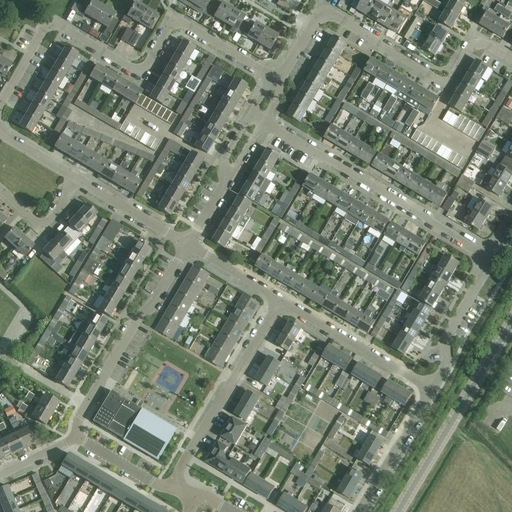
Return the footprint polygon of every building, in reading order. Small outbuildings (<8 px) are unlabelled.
[(179,0),(180,0),(179,1),(191,8),(195,0),(179,0)] [(208,17),(215,4),(210,1),(210,0),(195,0),(191,8),(202,15),(202,14),(208,17)] [(289,12),(292,7),(287,4),(289,0),(279,0),(276,5),(289,12)] [(367,16),(376,1),(374,0),(362,0),(356,10),(367,16)] [(437,9),(440,3),(434,0),(432,0),(430,5),(437,9)] [(458,18),(464,6),(453,0),(451,0),(445,11),(458,18)] [(104,7),(93,1),(90,5),(85,2),(77,15),(83,18),(85,15),(96,21),(104,7)] [(377,22),(387,7),(376,1),(367,16),(377,22)] [(505,6),(499,2),(498,5),(497,4),(494,9),(502,14),(505,9),(503,8),(505,6)] [(139,23),(147,10),(135,3),(127,16),(125,15),(122,20),(129,24),(132,19),(139,23)] [(234,10),(222,4),(220,7),(215,4),(208,17),(213,20),(214,17),(226,24),(234,10)] [(508,18),(511,13),(510,12),(511,9),(511,8),(507,5),(505,9),(502,14),(508,18)] [(491,32),(498,19),(487,13),(489,9),(484,6),(478,16),(483,19),(480,25),(491,32)] [(111,34),(118,21),(113,18),(115,14),(104,7),(96,21),(107,28),(105,31),(111,34)] [(388,29),(397,13),(387,7),(377,22),(388,29)] [(401,7),(397,13),(388,29),(398,35),(407,20),(409,21),(413,14),(401,7)] [(152,31),(160,18),(158,16),(147,10),(139,23),(150,30),(152,31)] [(241,36),(248,24),(243,21),(245,17),(234,10),(226,24),(232,28),(229,32),(232,34),(235,33),(241,36)] [(451,29),(458,18),(445,11),(439,22),(451,29)] [(415,28),(419,21),(413,17),(409,24),(415,28)] [(509,26),(498,19),(491,32),(502,39),(504,36),(509,39),(511,33),(511,24),(509,26)] [(267,30),(255,23),(253,27),(248,24),(241,36),(246,39),(248,37),(259,44),(267,30)] [(407,40),(412,32),(415,28),(409,24),(402,37),(407,40)] [(442,45),(448,33),(436,26),(430,38),(442,45)] [(127,44),(134,32),(128,28),(121,40),(127,44)] [(274,56),(281,43),(276,40),(278,37),(267,30),(259,44),(270,50),(268,53),(274,56)] [(133,47),(140,35),(134,32),(127,44),(133,47)] [(27,37),(21,46),(29,51),(34,41),(27,37)] [(340,55),(346,44),(334,37),(328,48),(340,55)] [(442,45),(430,38),(426,45),(422,42),(419,47),(435,56),(442,45)] [(188,60),(190,57),(195,48),(183,41),(176,53),(188,60)] [(80,63),(81,61),(83,57),(66,47),(59,58),(71,66),(75,60),(80,63)] [(333,67),(340,55),(328,48),(321,59),(333,67)] [(182,71),(188,60),(176,53),(169,64),(182,71)] [(362,69),(364,66),(369,58),(364,55),(357,66),(362,69)] [(207,71),(214,59),(209,56),(202,68),(207,71)] [(87,75),(89,72),(94,64),(83,57),(81,61),(87,65),(82,72),(87,75)] [(0,75),(4,78),(12,65),(1,58),(0,59),(0,75)] [(65,77),(71,66),(59,58),(52,70),(65,77)] [(326,78),(333,67),(321,59),(314,71),(326,78)] [(376,77),(383,66),(371,59),(364,71),(376,77)] [(481,79),(483,76),(488,68),(476,60),(469,72),(481,79)] [(175,82),(182,71),(169,64),(163,75),(175,82)] [(101,84),(108,72),(97,65),(90,77),(101,84)] [(216,83),(223,72),(213,66),(206,78),(211,81),(216,83)] [(355,69),(350,77),(355,80),(360,72),(362,69),(357,66),(355,69)] [(383,91),(387,84),(394,72),(383,66),(376,77),(371,85),(374,86),(383,91)] [(58,88),(65,77),(52,70),(46,81),(58,88)] [(200,71),(195,79),(201,82),(205,74),(200,71)] [(326,78),(314,71),(307,82),(320,89),(323,82),(328,85),(331,81),(326,78)] [(113,90),(120,79),(108,72),(101,84),(113,90)] [(398,91),(405,79),(394,72),(387,84),(398,91)] [(475,90),(481,79),(469,72),(462,83),(475,90)] [(508,80),(511,75),(506,72),(503,77),(508,80)] [(169,94),(175,82),(163,75),(156,87),(169,94)] [(85,78),(80,76),(76,83),(81,86),(85,78)] [(194,93),(201,82),(195,79),(192,77),(185,88),(189,90),(194,93)] [(205,92),(211,81),(206,78),(199,89),(205,92)] [(124,97),(131,85),(120,79),(113,90),(124,97)] [(247,86),(235,79),(231,86),(226,83),(224,88),(228,90),(240,97),(247,86)] [(409,98),(416,86),(405,79),(398,91),(395,96),(406,103),(409,98)] [(353,83),(348,80),(344,88),(349,91),(353,83)] [(51,99),(58,88),(46,81),(39,92),(51,99)] [(313,100),(320,89),(307,82),(301,93),(313,100)] [(370,93),(374,86),(368,83),(364,90),(370,93)] [(468,102),(475,90),(462,83),(456,94),(468,102)] [(511,86),(506,83),(501,91),(506,94),(511,86)] [(141,95),(141,94),(142,92),(131,85),(124,97),(136,104),(141,95)] [(428,93),(416,86),(409,98),(406,103),(417,110),(421,104),(428,93)] [(79,90),(74,87),(69,95),(74,98),(79,90)] [(162,105),(169,94),(156,87),(150,98),(162,105)] [(205,92),(199,89),(195,96),(200,100),(205,92)] [(187,105),(194,93),(189,90),(182,102),(187,105)] [(233,109),(240,97),(228,90),(221,101),(233,109)] [(366,100),(370,93),(364,90),(360,97),(366,100)] [(51,107),(54,102),(51,100),(51,99),(39,92),(32,104),(45,111),(48,105),(51,107)] [(347,95),(342,92),(337,99),(342,102),(347,95)] [(306,111),(313,100),(301,93),(294,104),(306,111)] [(432,111),(434,108),(439,99),(428,93),(421,104),(432,111)] [(461,113),(468,102),(456,94),(449,106),(461,113)] [(136,104),(135,104),(140,107),(146,98),(141,95),(136,104)] [(504,98),(499,95),(495,102),(500,105),(504,98)] [(393,106),(397,99),(391,96),(387,103),(393,106)] [(62,107),(67,109),(72,101),(67,98),(62,107)] [(146,98),(140,107),(146,110),(151,101),(146,98)] [(85,104),(77,100),(74,105),(82,110),(85,104)] [(198,103),(193,100),(188,108),(194,111),(198,103)] [(151,101),(146,110),(151,113),(156,104),(151,101)] [(233,109),(221,101),(217,108),(213,105),(210,110),(227,120),(233,109)] [(187,105),(182,102),(176,113),(181,116),(187,105)] [(340,106),(335,103),(330,111),(335,114),(340,106)] [(389,113),(393,106),(387,103),(383,110),(389,113)] [(38,122),(45,111),(32,104),(26,115),(38,122)] [(156,104),(151,113),(155,115),(156,116),(161,107),(156,104)] [(299,123),(306,111),(294,104),(287,115),(299,123)] [(356,110),(348,105),(345,111),(353,115),(356,110)] [(376,119),(381,110),(374,106),(369,115),(376,119)] [(498,109),(493,106),(488,114),(493,117),(498,109)] [(93,116),(96,111),(88,107),(85,112),(93,116)] [(161,107),(156,116),(159,118),(161,119),(166,110),(161,107)] [(511,121),(511,120),(511,113),(502,108),(499,113),(511,121)] [(415,120),(419,112),(414,109),(409,116),(415,120)] [(166,110),(161,119),(164,121),(166,122),(172,113),(166,110)] [(220,131),(227,120),(210,110),(203,121),(208,124),(220,131)] [(191,114),(186,111),(182,119),(187,122),(191,114)] [(368,117),(360,112),(357,118),(364,122),(368,117)] [(448,112),(442,121),(447,124),(453,115),(448,112)] [(70,116),(65,113),(61,120),(66,123),(70,116)] [(104,123),(107,118),(99,113),(96,118),(104,123)] [(172,113),(166,122),(169,124),(171,125),(177,116),(172,113)] [(509,126),(511,121),(499,113),(496,118),(509,126)] [(333,117),(328,114),(324,122),(329,125),(333,117)] [(31,133),(38,122),(26,115),(19,126),(31,133)] [(447,124),(452,127),(458,118),(453,115),(447,124)] [(452,127),(457,130),(458,130),(465,118),(460,115),(459,116),(458,118),(452,127)] [(411,127),(415,120),(409,116),(405,124),(411,127)] [(491,120),(486,117),(482,125),(487,128),(491,120)] [(458,130),(457,130),(463,133),(470,121),(465,118),(458,130)] [(379,124),(371,119),(368,124),(376,129),(379,124)] [(118,124),(111,120),(108,125),(115,129),(118,131),(119,130),(121,126),(118,124)] [(119,130),(124,134),(130,124),(124,121),(121,126),(119,130)] [(463,133),(468,136),(475,124),(470,121),(463,133)] [(79,133),(81,127),(68,122),(66,128),(79,133)] [(64,126),(58,124),(54,131),(59,134),(64,126)] [(130,124),(124,134),(129,137),(135,127),(130,124)] [(214,142),(220,131),(208,124),(201,135),(214,142)] [(468,136),(473,139),(480,127),(475,124),(468,136)] [(327,128),(321,125),(317,133),(322,136),(327,128)] [(336,145),(343,132),(332,126),(324,138),(336,145)] [(390,131),(382,126),(379,131),(387,136),(390,131)] [(135,127),(129,137),(134,140),(140,130),(135,127)] [(480,127),(473,139),(478,142),(485,130),(480,127)] [(181,138),(184,133),(176,128),(173,134),(181,138)] [(91,138),(93,132),(84,129),(82,134),(91,138)] [(140,130),(134,140),(139,142),(140,143),(145,133),(140,130)] [(416,130),(411,139),(416,142),(421,133),(420,132),(416,130)] [(347,151),(354,139),(343,132),(336,145),(347,151)] [(145,133),(140,143),(143,145),(145,146),(150,136),(145,133)] [(421,133),(416,142),(421,145),(426,136),(424,135),(421,133)] [(103,143),(105,137),(97,134),(95,139),(103,143)] [(405,139),(396,134),(393,139),(402,145),(405,139)] [(57,138),(52,135),(47,143),(52,146),(57,138)] [(66,154),(73,142),(62,135),(55,148),(66,154)] [(214,142),(201,135),(198,141),(192,138),(189,143),(195,147),(207,154),(214,142)] [(150,136),(145,146),(148,148),(150,149),(155,139),(150,136)] [(426,136),(421,145),(426,148),(432,139),(429,138),(426,136)] [(115,148),(118,142),(109,139),(107,144),(115,148)] [(155,139),(150,149),(153,151),(155,151),(160,142),(155,139)] [(358,158),(365,146),(354,139),(347,151),(358,158)] [(432,139),(426,148),(431,151),(437,142),(434,141),(432,139)] [(180,146),(169,140),(165,148),(175,154),(180,146)] [(415,146),(408,141),(405,147),(412,151),(415,146)] [(491,155),(495,149),(482,141),(479,147),(491,155)] [(77,161),(84,149),(73,142),(66,154),(77,161)] [(128,152),(130,147),(118,142),(115,148),(128,152)] [(437,142),(431,151),(436,154),(442,145),(439,143),(437,142)] [(442,145),(436,154),(441,158),(447,148),(444,146),(442,145)] [(369,165),(375,156),(377,153),(365,146),(358,158),(369,165)] [(415,153),(423,158),(426,152),(419,148),(415,146),(412,151),(415,153)] [(140,157),(142,152),(130,147),(128,152),(140,157)] [(489,159),(491,155),(479,147),(476,152),(489,159)] [(447,148),(441,158),(446,161),(452,151),(448,149),(447,148)] [(88,168),(96,155),(84,149),(77,161),(88,168)] [(273,168),(274,165),(279,156),(267,149),(260,161),(273,168)] [(168,154),(163,151),(158,159),(163,162),(168,154)] [(452,151),(446,161),(451,164),(457,154),(453,152),(452,151)] [(152,162),(154,157),(142,152),(140,157),(152,162)] [(196,171),(203,160),(191,152),(184,164),(196,171)] [(383,173),(391,161),(379,154),(372,166),(383,173)] [(438,159),(430,154),(427,160),(434,164),(438,159)] [(457,154),(451,164),(456,167),(462,157),(458,155),(457,154)] [(100,174),(107,162),(96,155),(88,168),(100,174)] [(462,157),(456,167),(462,170),(467,160),(463,158),(462,157)] [(273,168),(260,161),(254,172),(266,179),(270,173),(274,175),(277,171),(272,168),(273,168)] [(395,180),(402,168),(391,161),(383,173),(395,180)] [(449,166),(441,161),(438,166),(446,171),(449,166)] [(118,169),(107,162),(100,174),(111,181),(118,169)] [(124,172),(128,165),(123,162),(118,169),(111,181),(122,188),(129,175),(124,172)] [(161,165),(156,162),(151,170),(156,173),(161,165)] [(190,182),(196,171),(184,164),(178,175),(190,182)] [(395,180),(406,187),(413,174),(415,171),(412,168),(413,167),(408,164),(407,166),(404,164),(402,168),(395,180)] [(452,168),(449,166),(446,171),(449,173),(457,178),(460,173),(452,168)] [(506,186),(511,175),(511,174),(499,166),(492,178),(506,186)] [(135,179),(137,174),(132,171),(129,175),(122,188),(133,194),(141,182),(135,179)] [(265,193),(271,183),(270,182),(270,181),(266,179),(254,172),(247,183),(265,193)] [(306,176),(301,173),(296,182),(301,185),(306,176)] [(154,176),(149,174),(145,181),(150,184),(154,176)] [(417,193),(424,181),(413,174),(406,187),(417,193)] [(499,197),(506,186),(492,178),(486,174),(480,185),(499,197)] [(183,194),(190,182),(178,175),(171,186),(183,194)] [(314,193),(322,181),(310,175),(305,183),(303,187),(310,191),(307,196),(311,199),(314,193)] [(471,188),(475,182),(462,175),(459,180),(471,188)] [(468,193),(471,188),(459,180),(456,186),(468,193)] [(326,200),(333,188),(322,181),(314,193),(326,200)] [(436,188),(435,188),(424,181),(417,193),(428,200),(436,188)] [(439,207),(445,198),(447,195),(441,191),(444,186),(439,182),(435,188),(436,188),(428,200),(439,207)] [(264,193),(247,183),(240,194),(249,199),(253,201),(258,204),(264,193)] [(148,188),(143,185),(138,193),(143,196),(148,188)] [(299,188),(294,185),(289,193),(294,195),(299,188)] [(176,205),(183,194),(171,186),(164,198),(176,205)] [(337,207),(344,195),(333,188),(326,200),(337,207)] [(288,207),(294,195),(289,193),(287,196),(283,194),(279,201),(288,207)] [(348,214),(355,201),(344,195),(337,207),(348,214)] [(245,215),(252,203),(239,196),(233,207),(245,215)] [(448,212),(453,204),(455,201),(449,197),(442,209),(448,212)] [(476,205),(472,211),(485,219),(492,208),(484,203),(479,200),(474,197),(471,202),(476,205)] [(170,216),(176,205),(164,198),(158,209),(170,216)] [(281,218),(288,207),(279,201),(272,213),(281,218)] [(361,217),(366,208),(355,201),(348,214),(359,220),(361,217)] [(88,224),(90,221),(97,214),(86,204),(78,214),(88,224)] [(245,215),(233,207),(226,219),(238,226),(243,229),(250,218),(245,215)] [(370,227),(378,215),(366,208),(361,217),(359,220),(370,227)] [(479,231),(485,219),(472,211),(465,222),(479,231)] [(77,240),(81,235),(79,233),(88,224),(78,214),(68,224),(70,225),(66,229),(71,234),(77,240)] [(283,221),(295,227),(298,222),(286,215),(283,221)] [(384,230),(389,222),(378,215),(370,227),(381,233),(382,234),(384,230)] [(238,226),(226,219),(219,230),(231,237),(232,236),(237,240),(243,229),(238,226)] [(112,243),(117,235),(122,226),(112,220),(102,237),(112,243)] [(278,224),(273,221),(268,228),(273,232),(278,224)] [(105,225),(100,222),(95,230),(96,231),(100,234),(105,225)] [(302,232),(305,227),(298,222),(295,227),(302,232)] [(396,242),(403,230),(392,223),(385,235),(396,242)] [(292,231),(285,226),(282,231),(289,236),(292,231)] [(15,247),(24,237),(14,228),(8,236),(5,238),(15,247)] [(71,234),(66,229),(62,233),(61,232),(52,242),(63,252),(71,242),(73,244),(77,240),(71,234)] [(313,238),(316,233),(308,229),(305,234),(313,238)] [(93,245),(100,234),(96,231),(95,230),(88,242),(93,245)] [(225,248),(230,240),(231,237),(219,230),(212,241),(225,248)] [(407,249),(414,237),(403,230),(396,242),(402,245),(399,250),(403,252),(406,248),(407,249)] [(271,235),(266,232),(261,240),(266,243),(271,235)] [(304,238),(296,233),(293,238),(301,242),(304,238)] [(324,245),(327,240),(320,235),(317,241),(324,245)] [(25,256),(27,254),(34,246),(24,237),(15,247),(25,256)] [(112,243),(102,237),(95,248),(100,251),(104,253),(108,246),(110,247),(112,243)] [(419,255),(420,252),(426,244),(414,237),(407,249),(419,255)] [(261,240),(258,238),(251,249),(254,251),(260,254),(266,243),(261,240)] [(309,253),(312,249),(315,244),(304,238),(301,242),(299,247),(309,253)] [(126,251),(131,254),(130,254),(143,261),(150,249),(143,245),(138,242),(133,239),(126,251)] [(339,254),(350,261),(353,256),(355,253),(351,250),(355,243),(349,240),(343,250),(342,249),(339,254)] [(367,241),(360,249),(366,254),(372,245),(367,241)] [(63,260),(67,256),(63,252),(52,242),(43,252),(44,253),(40,258),(47,265),(51,268),(56,263),(54,261),(58,256),(63,260)] [(336,252),(339,247),(331,242),(328,247),(336,252)] [(427,260),(434,248),(428,245),(421,256),(427,260)] [(318,246),(315,251),(316,252),(314,256),(319,259),(322,255),(323,256),(326,251),(318,246)] [(100,251),(95,248),(91,255),(96,258),(100,251)] [(81,266),(88,255),(82,252),(76,263),(76,264),(81,266)] [(337,257),(329,253),(326,258),(334,262),(337,257)] [(143,261),(130,254),(127,260),(122,258),(119,262),(124,265),(136,272),(143,261)] [(258,258),(252,254),(248,262),(253,265),(258,258)] [(267,274),(274,262),(262,255),(255,267),(267,274)] [(452,275),(459,263),(445,255),(439,267),(452,275)] [(362,268),(365,262),(353,256),(350,261),(362,268)] [(427,260),(421,256),(416,264),(422,267),(422,266),(424,268),(429,261),(427,260)] [(98,277),(104,268),(94,262),(89,259),(82,270),(92,276),(94,274),(98,277)] [(348,264),(341,259),(338,264),(345,269),(348,264)] [(278,280),(285,269),(274,262),(267,274),(278,280)] [(373,274),(376,269),(367,264),(364,269),(373,274)] [(130,283),(136,272),(124,265),(117,276),(130,283)] [(202,288),(209,275),(194,266),(186,279),(202,288)] [(360,271),(352,266),(349,271),(350,272),(348,277),(353,280),(355,275),(357,276),(360,271)] [(381,272),(379,271),(376,276),(384,280),(387,275),(385,275),(389,268),(384,266),(381,272)] [(79,270),(74,267),(69,275),(74,278),(79,270)] [(445,286),(452,275),(439,267),(432,278),(445,286)] [(289,287),(296,275),(285,269),(278,280),(289,287)] [(85,288),(92,276),(82,270),(75,282),(80,285),(85,288)] [(417,274),(412,271),(408,278),(413,281),(417,274)] [(371,277),(363,273),(360,278),(368,282),(371,277)] [(300,294),(307,282),(296,275),(289,287),(300,294)] [(123,294),(130,283),(117,276),(114,282),(108,279),(105,284),(111,287),(123,294)] [(395,287),(398,282),(390,277),(387,282),(395,287)] [(406,293),(413,281),(408,278),(401,290),(406,293)] [(439,297),(445,286),(432,278),(425,289),(439,297)] [(194,301),(202,288),(186,279),(179,291),(194,301)] [(382,284),(374,279),(371,284),(379,289),(382,284)] [(75,282),(71,289),(76,292),(80,285),(75,282)] [(312,300),(318,289),(307,282),(300,294),(312,300)] [(390,296),(393,291),(382,284),(379,289),(390,296)] [(116,306),(123,294),(111,287),(104,298),(116,306)] [(323,307),(330,295),(318,289),(312,300),(323,307)] [(432,308),(439,297),(425,289),(419,300),(432,308)] [(330,295),(323,307),(334,314),(341,302),(335,299),(338,294),(333,290),(330,295)] [(408,297),(397,290),(393,298),(403,304),(408,297)] [(186,313),(194,301),(179,291),(171,304),(186,313)] [(251,317),(259,304),(243,295),(236,308),(251,317)] [(66,296),(62,304),(67,307),(72,299),(66,296)] [(109,317),(116,306),(104,298),(97,310),(109,317)] [(395,304),(390,301),(386,309),(391,312),(395,304)] [(345,320),(352,309),(341,302),(334,314),(345,320)] [(431,310),(422,305),(419,303),(416,309),(409,305),(406,311),(412,315),(413,314),(424,321),(431,310)] [(179,326),(186,313),(171,304),(163,317),(179,326)] [(60,307),(55,315),(60,318),(65,310),(60,307)] [(244,330),(251,317),(236,308),(228,321),(244,330)] [(356,327),(363,316),(352,309),(345,320),(356,327)] [(356,327),(368,334),(374,322),(368,318),(371,313),(367,310),(363,316),(356,327)] [(101,332),(108,320),(95,313),(89,324),(101,332)] [(389,316),(384,313),(379,320),(384,323),(389,316)] [(417,333),(424,321),(413,314),(412,315),(406,326),(417,333)] [(171,339),(179,326),(163,317),(156,330),(171,339)] [(51,333),(52,333),(58,322),(53,318),(46,330),(51,333)] [(236,343),(244,330),(228,321),(220,333),(236,343)] [(294,341),(296,338),(301,329),(290,322),(283,334),(294,341)] [(94,343),(101,332),(89,324),(82,336),(94,343)] [(382,327),(377,324),(372,332),(377,335),(382,327)] [(411,344),(417,333),(406,326),(399,337),(411,344)] [(45,344),(49,338),(53,340),(56,335),(52,333),(51,333),(46,330),(40,341),(45,344)] [(228,355),(236,343),(220,333),(213,346),(228,355)] [(287,352),(294,341),(283,334),(276,345),(287,352)] [(81,366),(87,354),(75,347),(56,335),(53,340),(73,351),(68,358),(81,366)] [(87,354),(94,343),(82,336),(75,347),(87,354)] [(404,355),(411,344),(399,337),(392,348),(404,355)] [(45,344),(40,341),(35,349),(40,352),(45,344)] [(324,348),(319,345),(314,353),(319,356),(324,348)] [(221,368),(228,355),(213,346),(205,359),(221,368)] [(333,364),(340,352),(329,346),(322,358),(333,364)] [(33,352),(29,358),(35,361),(38,355),(33,352)] [(345,371),(347,368),(352,359),(340,352),(333,364),(345,371)] [(317,359),(312,356),(308,364),(313,367),(317,359)] [(274,376),(281,364),(269,357),(262,369),(274,376)] [(74,377),(81,366),(68,358),(62,369),(74,377)] [(363,382),(370,370),(359,363),(352,375),(363,382)] [(67,388),(74,377),(62,369),(55,381),(67,388)] [(267,387),(274,376),(262,369),(255,380),(267,387)] [(375,389),(376,386),(382,377),(370,370),(363,382),(369,385),(367,388),(371,391),(373,388),(375,389)] [(340,388),(346,378),(341,375),(335,385),(340,388)] [(344,390),(350,381),(346,378),(340,388),(344,390)] [(303,382),(298,379),(294,387),(299,390),(303,382)] [(389,405),(393,399),(400,388),(388,381),(381,392),(387,396),(384,402),(389,405)] [(311,394),(314,388),(306,384),(303,389),(311,394)] [(404,406),(411,395),(400,388),(393,399),(404,406)] [(142,409),(111,390),(93,421),(158,460),(176,429),(159,419),(156,424),(139,414),(142,409)] [(329,404),(332,399),(318,390),(315,396),(329,404)] [(297,394),(291,391),(287,399),(282,396),(279,402),(288,408),(297,394)] [(253,410),(256,404),(259,399),(248,392),(241,403),(253,410)] [(31,401),(34,396),(29,393),(25,398),(31,401)] [(370,405),(375,396),(370,393),(365,402),(370,405)] [(52,414),(59,403),(45,395),(38,406),(52,414)] [(375,407),(380,398),(375,396),(370,405),(375,407)] [(344,406),(332,399),(329,404),(341,411),(344,406)] [(278,425),(288,408),(279,402),(275,408),(279,411),(273,422),(278,425)] [(246,422),(253,410),(241,403),(234,415),(246,422)] [(24,412),(27,407),(22,404),(19,409),(24,412)] [(45,425),(52,414),(38,406),(32,417),(45,425)] [(360,423),(363,417),(347,408),(344,413),(360,423)] [(339,417),(334,426),(339,429),(344,420),(339,417)] [(374,431),(377,426),(363,417),(360,423),(374,431)] [(14,418),(8,421),(11,426),(12,426),(16,434),(15,434),(22,448),(34,443),(32,438),(37,435),(31,427),(21,432),(14,418)] [(241,436),(246,426),(233,418),(227,427),(241,436)] [(271,426),(266,434),(271,437),(276,429),(271,426)] [(385,438),(388,433),(377,426),(374,431),(385,438)] [(235,445),(241,436),(227,427),(221,437),(229,442),(235,445)] [(333,440),(338,431),(332,428),(327,437),(333,440)] [(11,454),(22,448),(15,434),(4,440),(11,454)] [(376,454),(382,443),(371,436),(364,447),(376,454)] [(0,458),(11,454),(4,440),(0,441),(0,458)] [(206,462),(209,462),(226,457),(225,453),(227,448),(218,442),(206,462)] [(253,451),(256,446),(250,442),(247,448),(253,451)] [(109,454),(112,457),(120,449),(116,445),(109,454)] [(282,450),(274,445),(271,450),(279,455),(282,450)] [(369,466),(376,454),(364,447),(361,453),(357,450),(353,456),(357,459),(360,460),(369,466)] [(319,451),(315,458),(320,461),(324,454),(319,451)] [(285,452),(282,457),(290,462),(293,456),(285,452)] [(73,473),(80,461),(68,454),(61,465),(73,473)] [(230,464),(229,463),(227,462),(226,457),(209,462),(206,462),(224,473),(230,464)] [(233,479),(241,465),(232,459),(229,463),(230,464),(224,473),(233,479)] [(86,480),(93,468),(80,461),(73,473),(86,480)] [(313,462),(307,471),(312,474),(318,465),(313,462)] [(307,483),(310,478),(305,475),(301,472),(303,468),(296,463),(290,473),(307,483)] [(243,485),(248,476),(251,470),(241,465),(233,479),(243,485)] [(98,487),(105,476),(93,468),(86,480),(98,487)] [(356,487),(363,476),(351,469),(344,481),(356,487)] [(256,493),(263,481),(251,474),(244,486),(256,493)] [(111,495),(117,483),(105,476),(98,487),(111,495)] [(315,476),(313,480),(322,484),(323,481),(315,476)] [(39,477),(33,480),(37,488),(42,486),(39,477)] [(47,488),(52,486),(49,479),(43,481),(47,488)] [(313,480),(310,485),(318,490),(322,484),(313,480)] [(267,499),(272,491),(274,488),(263,481),(256,493),(267,499)] [(356,487),(344,481),(341,486),(337,484),(334,490),(337,492),(349,499),(356,487)] [(123,502),(130,490),(117,483),(111,495),(123,502)] [(1,504),(11,500),(13,499),(8,486),(0,489),(0,504),(0,505),(1,504)] [(44,490),(39,492),(42,501),(48,498),(44,490)] [(135,509),(142,498),(130,490),(123,502),(135,509)] [(291,498),(292,494),(289,492),(287,495),(285,494),(278,506),(288,511),(289,511),(296,501),(291,498)] [(3,511),(15,511),(18,511),(15,504),(20,502),(18,497),(13,499),(11,500),(1,504),(0,505),(3,511)] [(139,511),(150,511),(155,505),(142,498),(135,509),(139,511)] [(301,504),(303,500),(299,498),(297,501),(296,501),(289,511),(304,511),(307,508),(301,504)] [(323,511),(322,511),(341,511),(345,506),(336,501),(331,498),(323,511)] [(49,502),(44,504),(47,511),(52,510),(49,502)]
